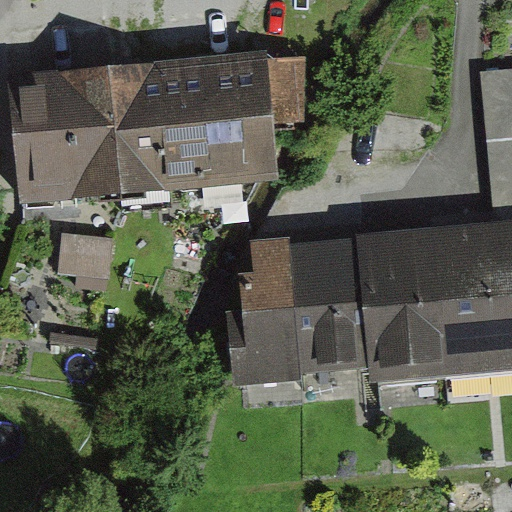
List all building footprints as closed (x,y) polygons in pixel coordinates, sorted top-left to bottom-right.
[(170,195),(171,202),(279,192),(274,141),(268,69),(267,63),(158,74),(166,150),(167,163),(169,182),(170,195)] [(302,66),(268,69),(274,141),(309,138),(302,66)] [(511,70),(482,73),(494,214),(511,212),(511,70)] [(158,74),(8,88),(20,217),(171,202),(170,195),(169,182),(167,163),(166,150),(158,74)] [(511,370),(511,221),(434,229),(448,377),(511,370)] [(371,371),(372,384),(448,377),(434,229),(358,236),(358,239),(371,371)] [(252,241),(255,275),(240,276),(243,311),(228,313),(235,387),(303,381),(303,378),(290,246),(290,238),(252,241)] [(303,378),(371,371),(358,239),(290,246),(303,378)]
